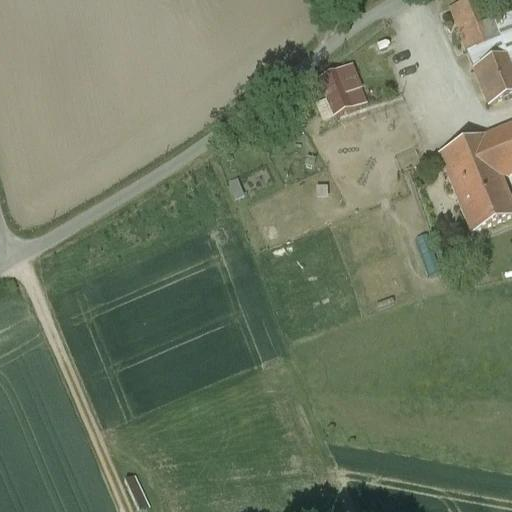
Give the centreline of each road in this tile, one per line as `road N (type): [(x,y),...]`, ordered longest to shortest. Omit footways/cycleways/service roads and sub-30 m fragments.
road 1 (unclassified): [(410,0),(224,133),(11,257)]
road 2 (track): [(11,257),(37,293),(128,511)]
